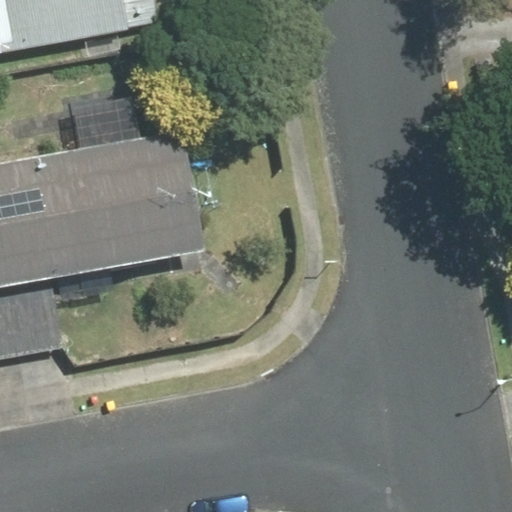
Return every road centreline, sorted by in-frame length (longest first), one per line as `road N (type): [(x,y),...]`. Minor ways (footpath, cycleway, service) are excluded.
road 1 (residential): [(0,498),(432,424)]
road 2 (residential): [(358,0),(432,424)]
